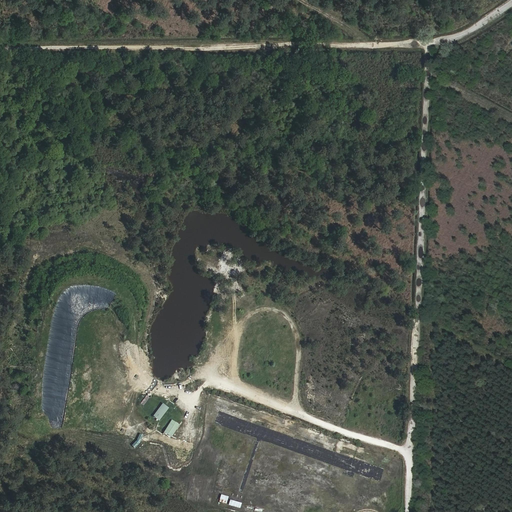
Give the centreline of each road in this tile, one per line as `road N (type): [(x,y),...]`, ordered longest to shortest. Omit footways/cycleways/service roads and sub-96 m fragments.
road 1 (track): [(0,52),(432,44),(472,33),(511,3)]
road 2 (track): [(408,511),(432,44)]
